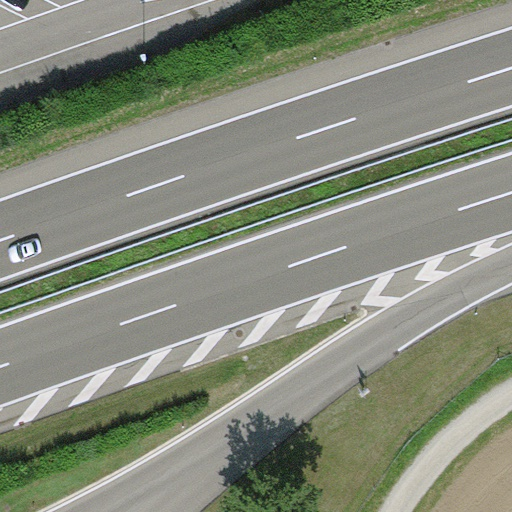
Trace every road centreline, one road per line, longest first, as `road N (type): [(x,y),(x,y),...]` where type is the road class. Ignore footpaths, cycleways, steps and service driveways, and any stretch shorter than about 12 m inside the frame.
road 1 (motorway): [(0,370),(511,196)]
road 2 (motorway): [(511,71),(0,243)]
road 3 (motorway): [(274,414),(425,312),(511,266)]
road 4 (track): [(511,400),(433,459),(403,511)]
